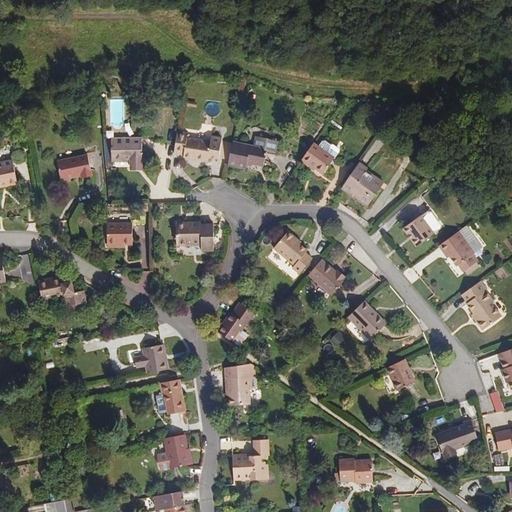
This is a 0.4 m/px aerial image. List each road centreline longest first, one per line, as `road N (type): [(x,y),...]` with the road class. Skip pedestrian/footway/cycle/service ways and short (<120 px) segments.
road 1 (track): [(511,62),(502,78),(434,85),(304,75),(216,53),(173,16),(0,13)]
road 2 (residential): [(469,385),(422,312),(340,222),(287,208),(249,223),(205,304),(183,325)]
road 3 (residential): [(0,240),(77,255),(183,325)]
road 4 (residential): [(183,325),(202,376),(216,511)]
